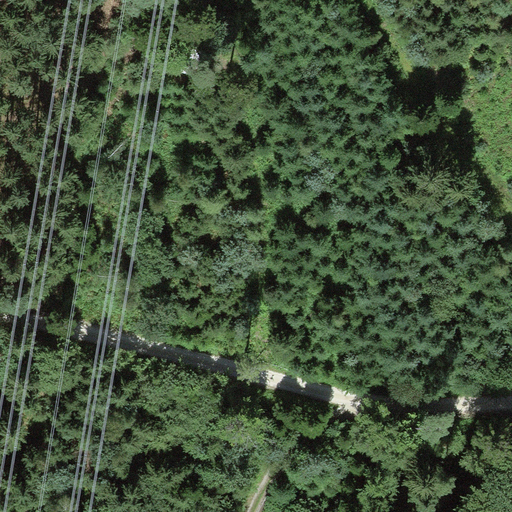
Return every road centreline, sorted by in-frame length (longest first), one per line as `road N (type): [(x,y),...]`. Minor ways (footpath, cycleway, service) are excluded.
road 1 (track): [(0,317),(362,405),(511,406)]
road 2 (track): [(217,0),(256,220),(265,379)]
road 3 (track): [(511,230),(366,0)]
road 4 (track): [(362,405),(306,431),(249,511)]
